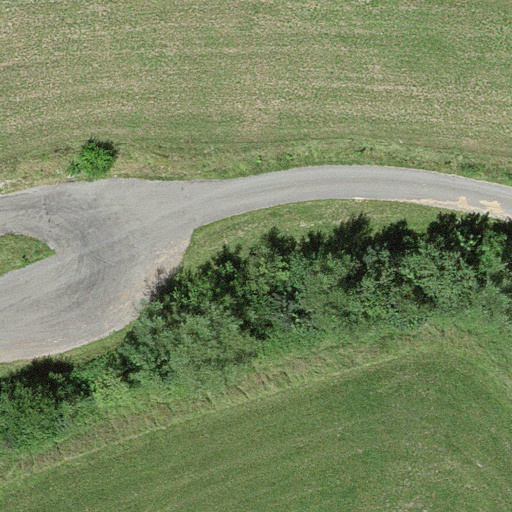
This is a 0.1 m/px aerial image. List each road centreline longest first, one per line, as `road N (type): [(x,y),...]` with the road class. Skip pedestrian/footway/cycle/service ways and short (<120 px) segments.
road 1 (track): [(511,203),(369,187),(263,193),(124,234),(0,289)]
road 2 (track): [(0,218),(49,213),(124,234)]
